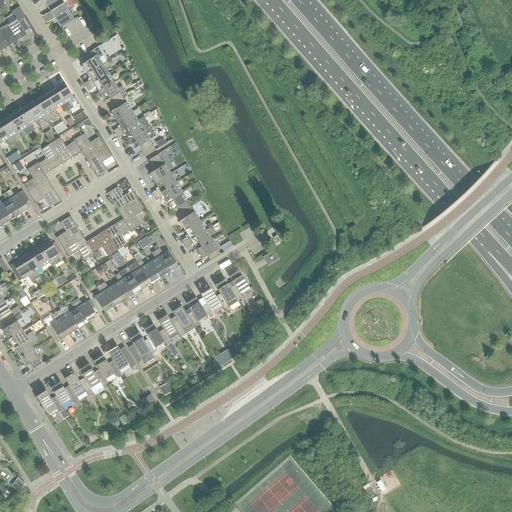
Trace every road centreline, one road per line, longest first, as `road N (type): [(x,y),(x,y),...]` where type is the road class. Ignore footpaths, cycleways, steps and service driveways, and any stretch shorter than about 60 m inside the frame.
road 1 (tertiary): [(344,332),(114,500),(90,501),(40,437)]
road 2 (trunk): [(273,0),(491,250)]
road 3 (trunk): [(506,233),(300,0)]
road 4 (tertiary): [(120,511),(332,359),(356,350)]
road 5 (residential): [(11,392),(194,276)]
road 6 (tertiary): [(511,182),(390,290)]
road 7 (tertiary): [(410,308),(417,286),(511,197)]
road 8 (residential): [(0,248),(127,169)]
road 9 (residential): [(127,169),(55,52)]
road 10 (trunk): [(398,353),(477,404),(511,411)]
road 11 (residential): [(194,276),(127,169)]
